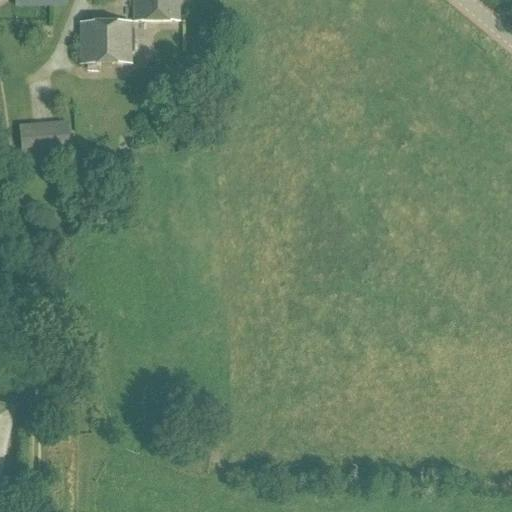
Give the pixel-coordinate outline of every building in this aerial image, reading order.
[(15,0),(16,8),(66,8),(66,0),(15,0)] [(179,0),(134,0),(134,23),(145,23),(168,23),(179,23),(179,0)] [(128,24),(80,25),(80,67),(129,66),(128,24)] [(23,169),(71,165),(68,124),(19,128),(23,169)] [(85,176),(119,177),(118,160),(85,161),(85,176)] [(0,409),(0,458),(10,411),(0,409)]
